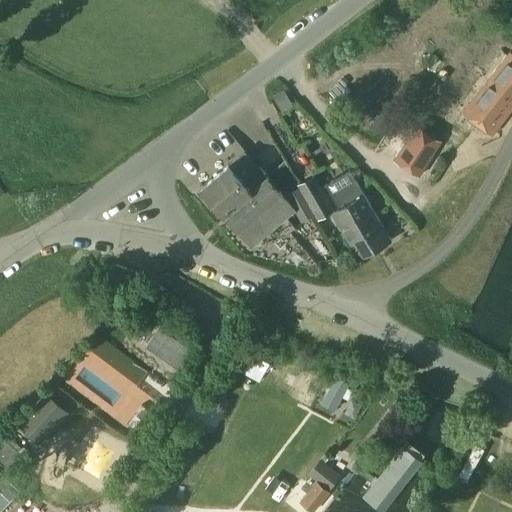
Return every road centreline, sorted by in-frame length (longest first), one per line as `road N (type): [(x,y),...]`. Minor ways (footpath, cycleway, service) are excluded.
road 1 (tertiary): [(156,153),(360,0)]
road 2 (unclassified): [(334,310),(434,259),(511,149)]
road 3 (tertiary): [(511,393),(334,310)]
road 4 (tertiary): [(334,310),(195,255)]
road 5 (tertiary): [(195,255),(57,227)]
road 6 (tertiary): [(57,227),(156,153)]
